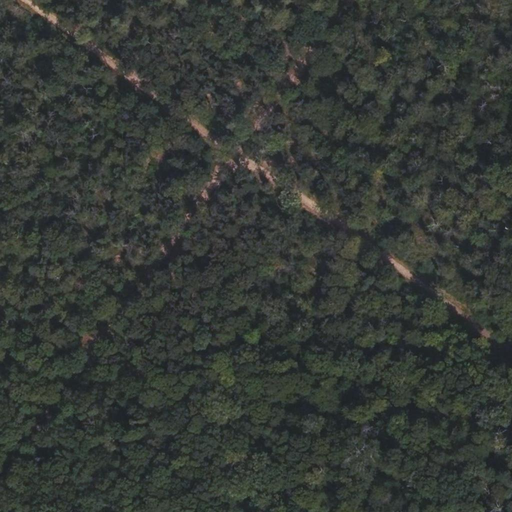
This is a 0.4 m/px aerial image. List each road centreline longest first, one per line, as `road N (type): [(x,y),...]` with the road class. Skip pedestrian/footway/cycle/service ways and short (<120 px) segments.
road 1 (unknown): [(350,0),(0,491)]
road 2 (track): [(24,0),(511,351)]
